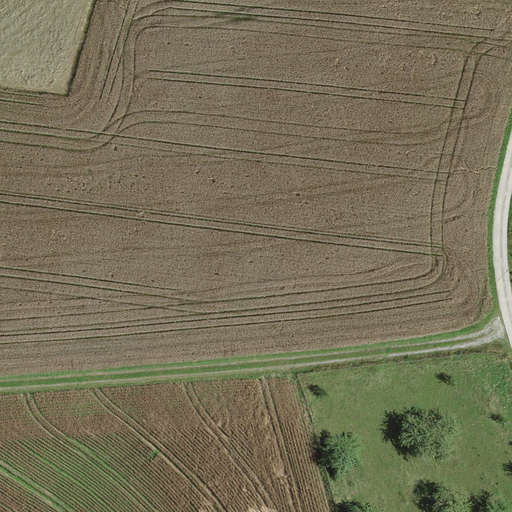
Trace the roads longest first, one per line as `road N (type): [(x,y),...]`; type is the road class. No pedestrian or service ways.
road 1 (track): [(0,388),(300,370),(511,327)]
road 2 (track): [(511,321),(500,244),(511,162)]
